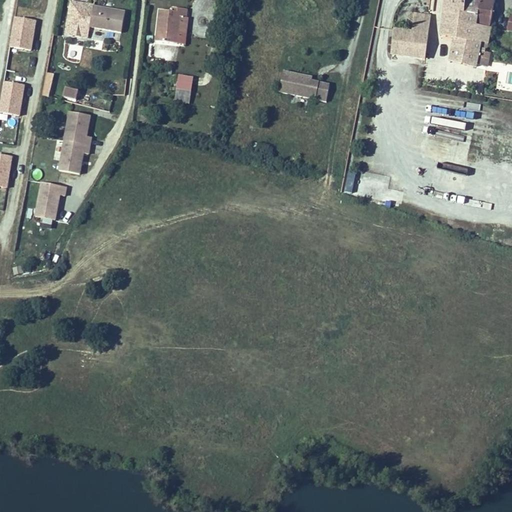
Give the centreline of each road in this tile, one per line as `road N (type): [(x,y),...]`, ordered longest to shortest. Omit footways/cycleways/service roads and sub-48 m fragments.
road 1 (unknown): [(47,0),(4,245)]
road 2 (unknown): [(135,0),(123,104),(70,211)]
